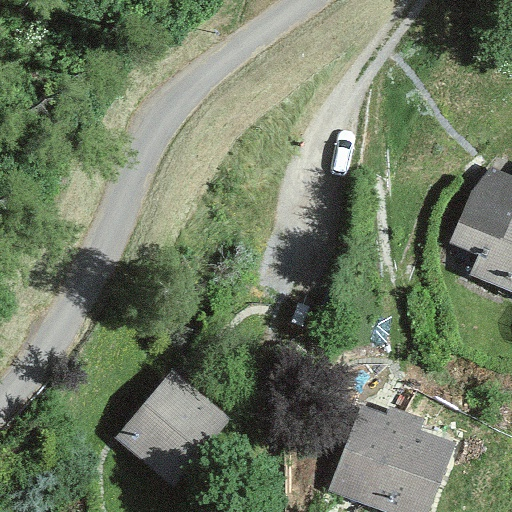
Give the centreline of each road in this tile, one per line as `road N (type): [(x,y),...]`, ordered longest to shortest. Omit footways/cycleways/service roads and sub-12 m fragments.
road 1 (residential): [(325,0),(180,103),(119,200),(51,360),(0,405)]
road 2 (residential): [(425,0),(334,127),(303,200),(280,283),(285,345)]
